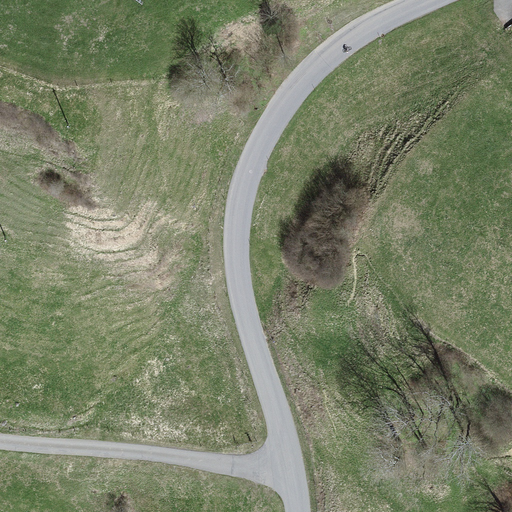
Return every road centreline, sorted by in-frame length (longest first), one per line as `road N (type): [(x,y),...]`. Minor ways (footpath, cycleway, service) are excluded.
road 1 (tertiary): [(292,457),(245,294),(242,232),(259,170),(289,113),(335,61),(446,0)]
road 2 (unclassified): [(292,457),(169,456),(0,438)]
